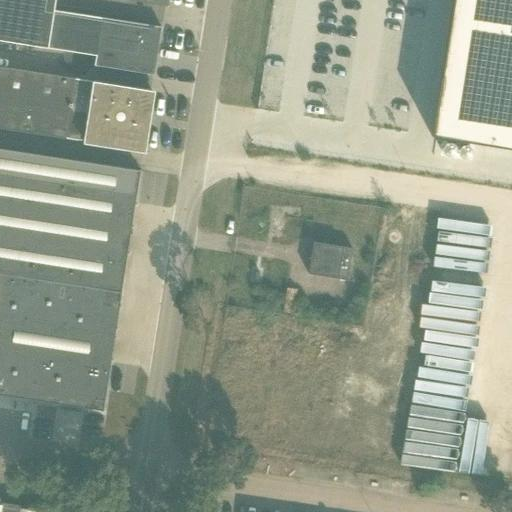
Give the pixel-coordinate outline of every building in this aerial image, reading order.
[(0,0),(0,40),(96,55),(94,66),(154,75),(161,28),(53,11),(55,0),(0,0)] [(511,0),(452,0),(431,138),(511,150),(511,0)] [(0,129),(143,151),(152,91),(0,69),(0,129)] [(0,395),(102,411),(138,170),(0,148),(0,395)] [(308,274),(347,281),(352,249),(313,243),(308,274)] [(57,511),(0,503),(0,511),(57,511)]
